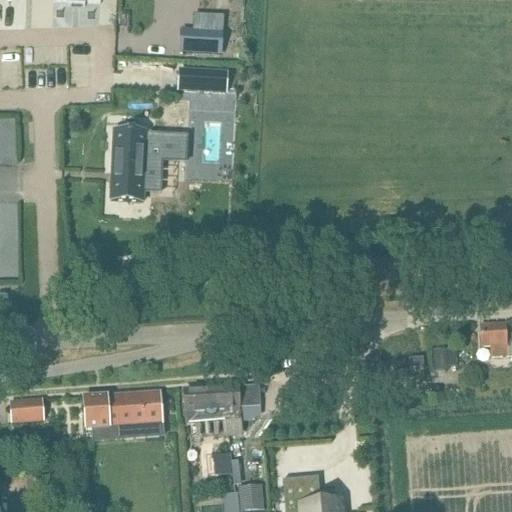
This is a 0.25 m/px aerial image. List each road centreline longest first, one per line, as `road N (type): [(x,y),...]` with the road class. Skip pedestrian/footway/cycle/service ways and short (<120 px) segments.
road 1 (tertiary): [(221,332),(511,314)]
road 2 (residential): [(49,343),(42,100)]
road 3 (unclassified): [(221,332),(166,351),(0,381)]
road 4 (residential): [(42,100),(99,98),(97,37),(0,40)]
road 5 (tertiary): [(49,343),(221,332)]
